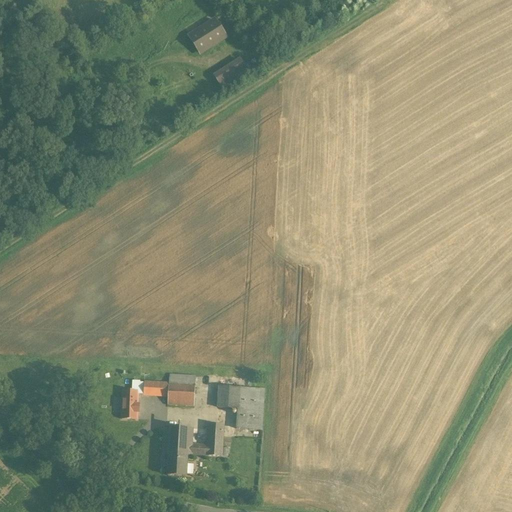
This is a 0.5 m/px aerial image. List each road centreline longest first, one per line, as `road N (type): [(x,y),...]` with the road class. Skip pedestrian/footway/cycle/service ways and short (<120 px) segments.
road 1 (track): [(0,248),(385,0)]
road 2 (unclassified): [(0,414),(54,466),(230,511)]
